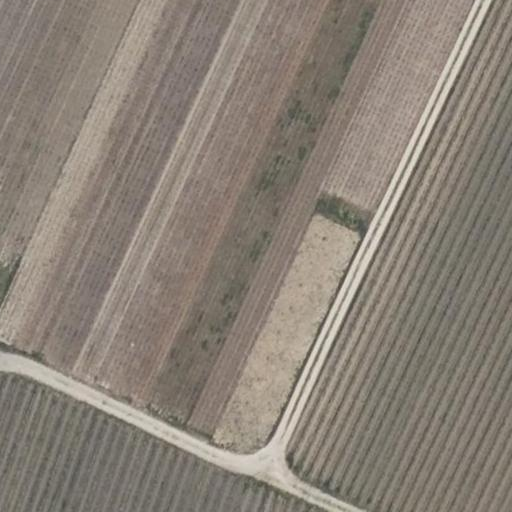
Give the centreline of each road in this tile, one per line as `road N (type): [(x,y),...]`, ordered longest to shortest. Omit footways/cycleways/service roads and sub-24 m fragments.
road 1 (track): [(267,471),(487,0)]
road 2 (track): [(0,367),(38,372),(359,511)]
